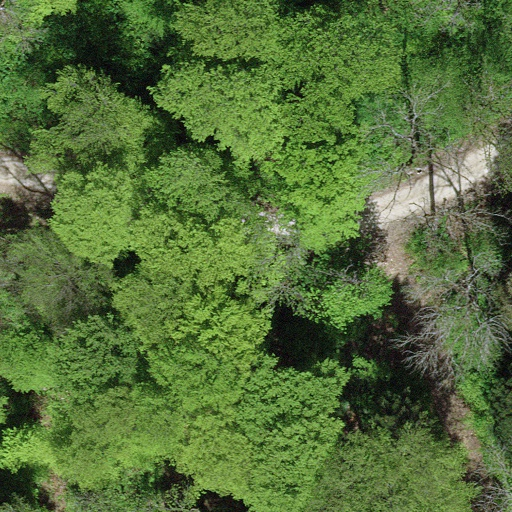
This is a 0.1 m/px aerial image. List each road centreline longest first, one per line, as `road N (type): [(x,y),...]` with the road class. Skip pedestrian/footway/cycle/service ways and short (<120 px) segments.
road 1 (track): [(0,173),(291,236),(352,237),(511,156)]
road 2 (track): [(385,221),(423,306),(489,511)]
